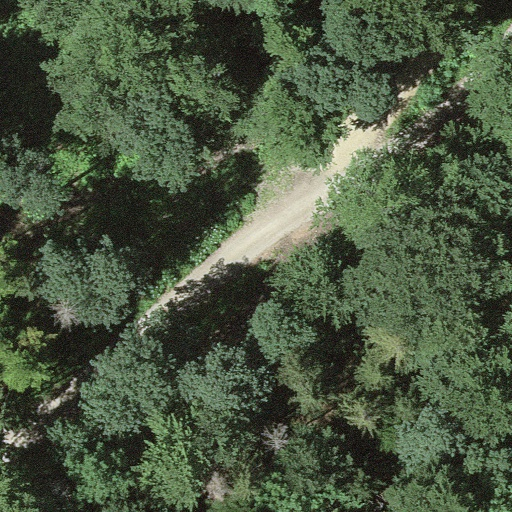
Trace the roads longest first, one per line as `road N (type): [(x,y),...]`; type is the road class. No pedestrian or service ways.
road 1 (track): [(0,465),(325,181),(435,131),(511,52)]
road 2 (track): [(125,511),(325,181),(452,0)]
